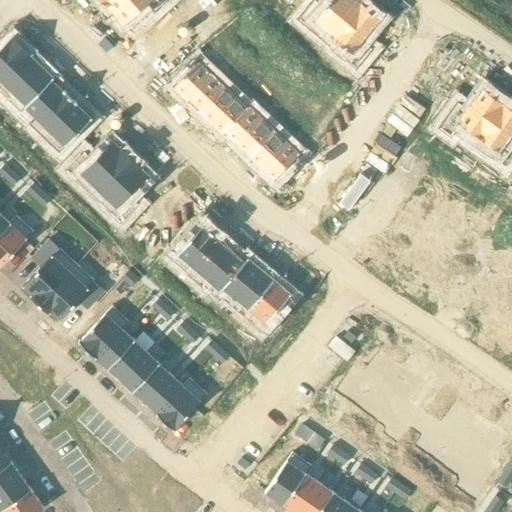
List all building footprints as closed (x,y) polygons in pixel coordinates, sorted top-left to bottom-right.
[(110,0),(108,2),(109,3),(117,12),(125,21),(145,3),(154,13),(155,11),(167,0),(110,0)] [(317,0),(314,0),(299,18),(327,42),(328,42),(362,2),(361,1),(359,0),(330,0),(326,6),(317,0)] [(327,42),(327,43),(357,67),(373,47),(363,39),(381,18),(382,17),(361,0),(361,1),(362,2),(328,42),(327,42)] [(247,29),(241,36),(250,45),(257,38),(247,29)] [(236,33),(229,40),(236,47),(243,40),(236,33)] [(0,51),(0,84),(30,54),(31,53),(14,37),(0,51)] [(243,40),(236,47),(243,54),(250,47),(243,40)] [(30,54),(0,84),(0,91),(9,100),(42,65),(33,56),(30,54)] [(256,60),(249,67),(257,74),(263,67),(256,60)] [(199,61),(174,87),(187,99),(212,73),(199,61)] [(42,65),(9,100),(21,112),(26,107),(26,106),(52,79),(53,79),(55,77),(53,76),(42,65)] [(263,67),(257,74),(264,81),(271,74),(263,67)] [(212,73),(187,99),(190,102),(199,111),(224,85),(212,73)] [(52,79),(26,106),(26,107),(37,117),(38,118),(64,90),(53,79),(52,79)] [(281,83),(274,91),(281,97),(288,90),(281,83)] [(224,85),(199,111),(203,115),(211,122),(236,96),(224,85)] [(459,101),(440,127),(452,135),(455,130),(475,144),(505,101),(485,87),(469,108),(459,101)] [(37,117),(31,124),(43,136),(76,102),(77,103),(78,102),(65,89),(64,90),(38,118),(37,117)] [(288,90),(281,97),(289,105),(295,97),(288,90)] [(236,96),(211,122),(225,135),(226,133),(226,132),(248,108),(248,107),(236,96)] [(511,105),(505,101),(475,144),(506,166),(511,156),(511,138),(510,137),(511,134),(511,105)] [(76,102),(43,136),(60,152),(93,117),(92,116),(92,117),(77,103),(76,102)] [(248,108),(226,132),(226,133),(238,144),(263,118),(250,106),(248,107),(248,108)] [(305,107),(299,114),(306,121),(313,114),(305,107)] [(313,114),(306,121),(313,128),(320,120),(313,114)] [(263,118),(238,144),(250,155),(275,129),(263,118)] [(275,129),(250,155),(253,158),(262,167),(287,141),(275,129)] [(3,140),(0,142),(0,150),(4,154),(11,146),(3,140)] [(84,151),(67,170),(94,196),(132,157),(121,147),(120,148),(112,141),(103,150),(94,160),(84,151)] [(287,141),(262,167),(275,179),(300,153),(287,141)] [(11,146),(4,154),(11,161),(18,153),(11,146)] [(132,157),(94,196),(121,222),(139,204),(129,195),(138,186),(139,185),(148,175),(141,168),(142,167),(132,157)] [(6,163),(0,169),(0,171),(7,178),(13,170),(6,163)] [(13,170),(7,178),(14,185),(21,177),(13,170)] [(39,172),(32,179),(42,188),(48,180),(39,172)] [(385,207),(369,229),(371,230),(390,244),(415,209),(414,208),(396,195),(406,182),(394,173),(375,200),(385,207)] [(34,183),(27,190),(36,198),(43,190),(34,183)] [(43,190),(36,198),(45,206),(51,198),(43,190)] [(499,197),(494,205),(504,213),(510,205),(499,197)] [(415,209),(390,244),(409,257),(410,259),(426,237),(436,244),(451,223),(420,200),(414,208),(415,209)] [(0,212),(0,234),(11,223),(10,222),(0,212)] [(11,223),(0,234),(0,264),(1,265),(1,266),(28,238),(34,231),(17,215),(10,222),(11,223)] [(204,223),(172,260),(189,275),(220,238),(221,239),(222,238),(204,223)] [(453,271),(445,281),(453,288),(452,289),(464,298),(496,253),(477,240),(481,234),(469,226),(465,231),(450,252),(460,260),(453,271)] [(99,233),(96,237),(107,247),(110,243),(99,233)] [(42,266),(23,286),(24,287),(25,287),(32,293),(31,294),(41,304),(77,264),(50,238),(32,257),(42,266)] [(220,238),(189,275),(203,286),(206,282),(205,282),(233,249),(221,239),(220,238)] [(233,249),(205,282),(206,282),(219,293),(224,287),(224,286),(246,260),(245,260),(233,249)] [(511,265),(496,253),(464,298),(475,306),(477,304),(485,311),(493,300),(501,289),(511,297),(511,295),(511,265)] [(246,260),(224,286),(224,287),(237,297),(262,268),(249,257),(250,257),(248,256),(245,259),(246,260)] [(77,264),(41,304),(50,313),(52,312),(59,318),(59,319),(60,320),(78,300),(88,308),(105,290),(77,264)] [(236,297),(230,304),(243,315),(275,278),(274,278),(262,268),(237,297),(236,297)] [(129,270),(122,277),(132,286),(139,278),(129,270)] [(275,278),(243,315),(261,330),(267,323),(292,293),(291,292),(290,292),(275,279),(275,278)] [(166,282),(159,289),(169,298),(175,291),(174,290),(166,282)] [(175,291),(169,298),(176,305),(183,298),(175,291)] [(159,298),(153,305),(160,312),(167,305),(159,298)] [(80,340),(79,341),(97,357),(97,356),(123,328),(124,328),(130,321),(123,315),(113,305),(100,319),(80,340)] [(167,305),(160,312),(168,319),(175,312),(167,305)] [(193,307),(186,314),(193,321),(200,314),(193,307)] [(200,314),(193,321),(201,328),(208,321),(200,314)] [(184,321),(177,328),(185,335),(191,328),(184,321)] [(123,328),(97,356),(109,367),(135,339),(124,328),(123,328)] [(191,328),(185,335),(192,342),(199,335),(191,328)] [(218,330),(211,337),(219,344),(225,337),(218,330)] [(225,337),(219,344),(228,352),(235,345),(225,337)] [(135,339),(109,367),(121,379),(147,350),(135,339)] [(213,339),(206,346),(213,353),(220,346),(213,339)] [(220,346),(213,353),(223,362),(230,355),(220,346)] [(147,350),(121,379),(134,390),(160,362),(147,350)] [(354,369),(339,390),(351,398),(354,395),(372,407),(373,408),(400,368),(399,368),(389,361),(380,354),(364,376),(354,369)] [(160,362),(134,390),(146,401),(172,373),(160,362)] [(372,407),(369,412),(389,426),(385,431),(397,439),(401,434),(416,413),(405,406),(422,382),(400,367),(399,368),(400,368),(373,408),(372,407)] [(172,373),(146,401),(158,412),(158,413),(184,385),(184,384),(172,373)] [(158,412),(157,413),(174,429),(175,428),(207,393),(190,377),(184,384),(184,385),(158,413),(158,412)] [(433,424),(418,445),(449,466),(479,423),(478,422),(460,410),(460,409),(459,408),(443,431),(433,424)] [(449,466),(448,467),(468,481),(464,486),(476,494),(495,468),(484,460),(500,437),(501,436),(479,421),(478,422),(479,423),(449,466)] [(318,432),(312,441),(323,448),(328,440),(318,432)] [(333,444),(328,452),(336,458),(342,450),(333,444)] [(0,448),(0,469),(12,461),(11,460),(11,461),(2,447),(0,448)] [(342,450),(336,458),(344,464),(350,456),(342,450)] [(288,459),(265,491),(266,492),(267,492),(284,503),(284,504),(306,472),(307,473),(312,465),(293,451),(288,459)] [(12,461),(0,469),(0,490),(21,475),(12,462),(12,461)] [(361,463),(355,471),(364,477),(369,469),(361,463)] [(369,469),(364,477),(372,483),(378,475),(369,469)] [(306,472),(284,504),(285,504),(296,511),(298,511),(320,482),(307,473),(306,472)] [(511,477),(504,472),(498,481),(507,486),(511,478),(511,477)] [(0,510),(31,488),(21,475),(0,490),(0,510)] [(392,477),(387,486),(395,491),(401,483),(392,477)] [(320,482),(298,511),(319,511),(334,491),(333,491),(320,482)] [(401,483),(395,491),(405,499),(411,490),(401,483)] [(0,510),(0,511),(36,511),(45,506),(44,505),(44,506),(31,489),(32,489),(31,488),(0,510)] [(334,491),(319,511),(339,511),(348,501),(334,492),(334,491)] [(496,495),(490,503),(498,509),(504,501),(496,495)] [(348,501),(339,511),(360,511),(362,510),(361,510),(348,501)] [(490,503),(484,511),(496,511),(498,509),(490,503)]
